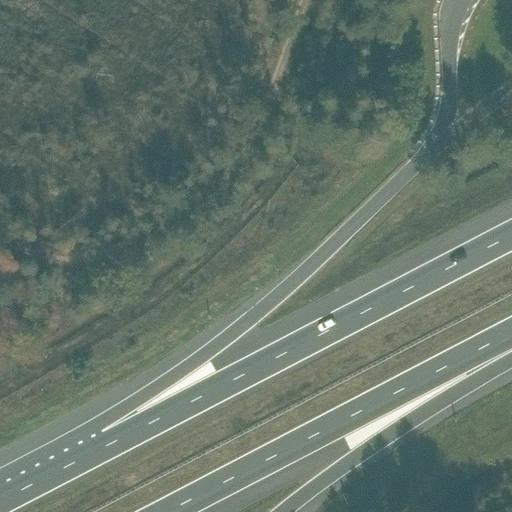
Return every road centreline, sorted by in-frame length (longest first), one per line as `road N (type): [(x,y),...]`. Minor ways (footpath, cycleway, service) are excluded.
road 1 (track): [(0,222),(50,254),(86,261),(176,233),(220,191),(301,0)]
road 2 (motorway): [(511,233),(107,445)]
road 3 (motorway): [(430,151),(107,445)]
road 4 (motorway): [(168,511),(511,332)]
road 5 (motorway): [(281,511),(511,342)]
road 6 (motorway): [(107,445),(0,501)]
